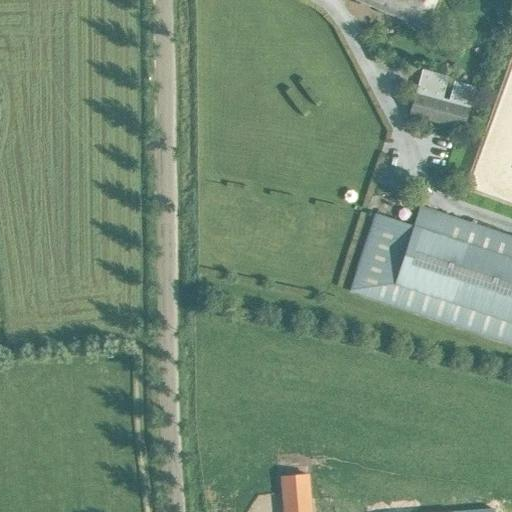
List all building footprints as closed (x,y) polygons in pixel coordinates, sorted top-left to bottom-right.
[(359,0),(423,27),(435,0),(359,0)] [(410,114),(463,129),(469,108),(447,102),(441,100),(415,94),(410,114)] [(511,237),(420,206),(414,225),(376,213),(350,290),(511,344),(511,237)] [(272,428),(248,430),(252,488),(276,486),(272,428)] [(310,511),(308,475),(282,477),(285,511),(310,511)]
